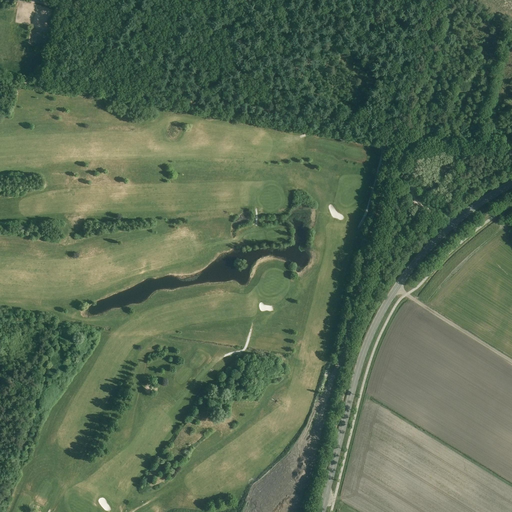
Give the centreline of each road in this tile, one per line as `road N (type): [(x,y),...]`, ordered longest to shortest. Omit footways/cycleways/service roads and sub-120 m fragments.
road 1 (track): [(0,77),(383,147),(412,144)]
road 2 (primary): [(321,511),(362,353),(388,299),(439,236),(511,183)]
road 3 (track): [(443,0),(411,131),(418,158),(412,189),(418,204),(452,224)]
road 4 (track): [(394,147),(335,366)]
